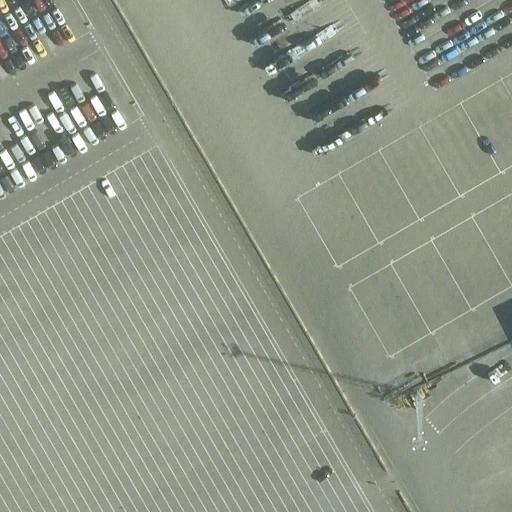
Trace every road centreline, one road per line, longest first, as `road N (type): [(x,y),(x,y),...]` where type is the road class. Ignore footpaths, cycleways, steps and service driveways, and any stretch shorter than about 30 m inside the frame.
road 1 (unknown): [(304,297),(511,175)]
road 2 (unknown): [(511,293),(354,385)]
road 3 (unknown): [(366,0),(427,116)]
